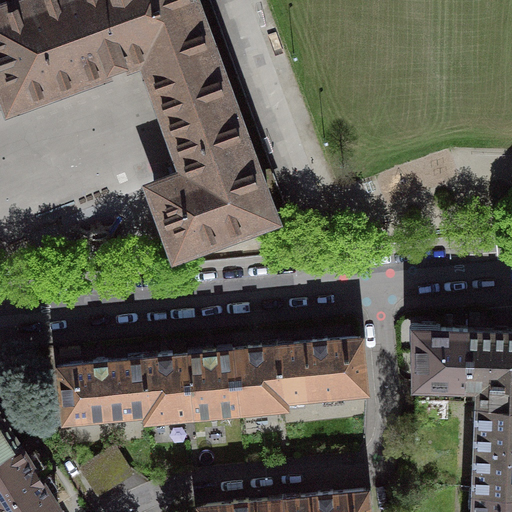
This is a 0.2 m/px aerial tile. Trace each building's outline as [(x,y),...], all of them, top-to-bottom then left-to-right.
[(22,0),(0,8),(0,104),(145,52),(165,106),(166,109),(167,112),(169,115),(189,171),(154,184),(177,248),(201,239),(209,241),(216,238),(221,231),(270,214),(191,0),(22,0)] [(240,0),(309,198),(336,188),(271,0),(240,0)] [(464,400),(468,327),(460,327),(439,326),(439,329),(416,328),(417,398),(448,399),(464,400)] [(482,401),(511,401),(511,328),(511,329),(468,327),(464,400),(482,401)] [(312,339),(278,343),(283,400),(284,400),(284,393),(365,385),(360,335),(328,338),(328,336),(320,337),(312,338),(312,339)] [(248,346),(233,347),(238,405),(283,400),(278,343),(264,344),(263,343),(255,343),(248,344),(248,346)] [(202,350),(188,351),(194,409),(238,405),(233,347),(218,349),(218,347),(210,348),(202,348),(202,350)] [(194,409),(188,351),(173,353),(173,351),(165,352),(157,353),(157,354),(143,356),(149,413),(194,409)] [(149,413),(143,356),(109,359),(109,358),(101,358),(93,359),(93,361),(61,364),(66,414),(147,406),(147,413),(149,413)] [(447,417),(448,399),(417,398),(417,407),(416,416),(447,417)] [(472,485),(511,487),(511,401),(482,401),(481,419),(478,419),(476,466),(479,466),(479,485),(472,485)] [(0,413),(0,453),(18,442),(1,416),(0,413)] [(38,474),(18,442),(0,453),(0,511),(47,511),(58,505),(38,474)] [(97,453),(79,465),(95,490),(131,468),(115,442),(97,453)] [(511,511),(511,487),(472,485),(470,485),(469,506),(475,506),(475,511),(511,511)] [(317,492),(283,496),(284,511),(368,511),(366,487),(333,491),(333,489),(325,490),(317,491),(317,492)] [(284,511),(283,496),(249,499),(249,498),(241,498),(233,499),(233,501),(201,504),(201,511),(284,511)]
